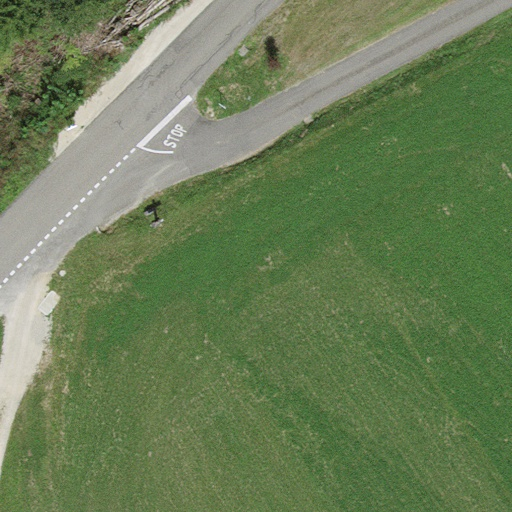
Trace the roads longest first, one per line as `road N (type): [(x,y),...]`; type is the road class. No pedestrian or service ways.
road 1 (unclassified): [(493,0),(297,104),(210,137),(134,118)]
road 2 (unclassified): [(0,251),(134,118)]
road 3 (unclassified): [(134,118),(258,0)]
